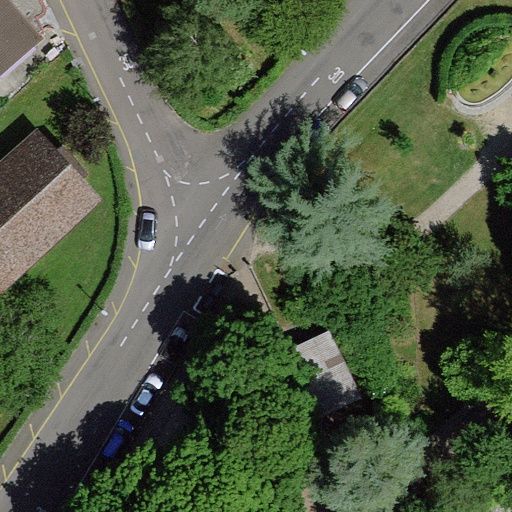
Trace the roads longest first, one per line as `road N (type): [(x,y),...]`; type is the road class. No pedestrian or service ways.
road 1 (residential): [(25,511),(201,232)]
road 2 (residential): [(201,232),(253,153),(386,0)]
road 3 (residential): [(85,0),(138,121),(201,232)]
